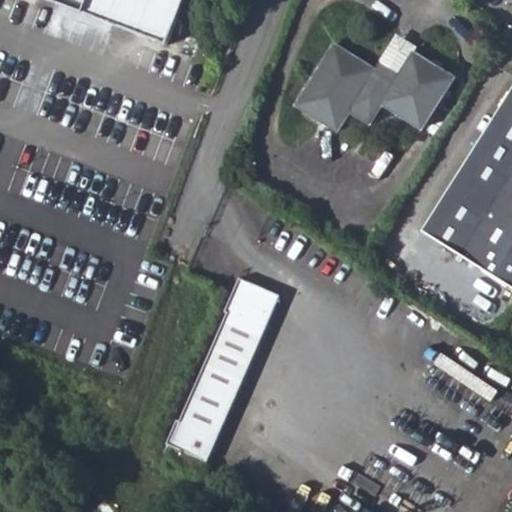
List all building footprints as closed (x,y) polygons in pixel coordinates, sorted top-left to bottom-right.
[(44,0),(170,45),(186,0),(44,0)] [(389,54),(409,63),(415,56),(418,50),(398,40),(389,54)] [(454,78),(415,56),(409,63),(389,54),(375,73),(333,53),(297,116),(335,138),(349,119),(371,129),(384,110),(422,131),(454,78)] [(511,94),(427,237),(511,288),(511,94)] [(241,277),(170,445),(209,461),(211,462),(282,294),(241,277)] [(209,461),(170,445),(165,458),(203,474),(209,461)]
